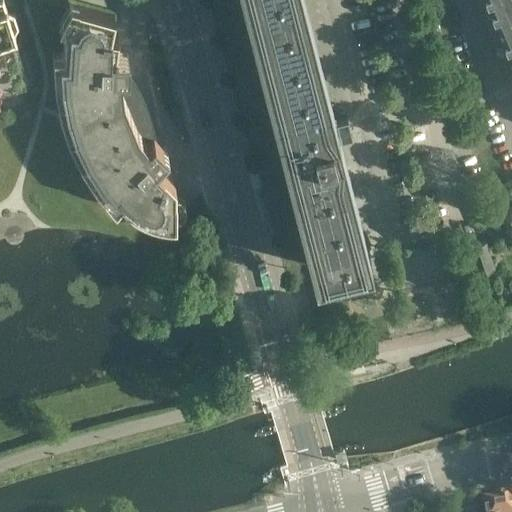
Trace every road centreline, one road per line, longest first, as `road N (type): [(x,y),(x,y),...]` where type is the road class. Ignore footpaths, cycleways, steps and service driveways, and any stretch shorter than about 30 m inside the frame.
road 1 (secondary): [(284,366),(179,0)]
road 2 (residential): [(0,466),(197,411),(284,366)]
road 3 (residential): [(459,465),(321,504)]
road 4 (secondary): [(321,504),(284,366)]
road 5 (residential): [(463,0),(511,112)]
